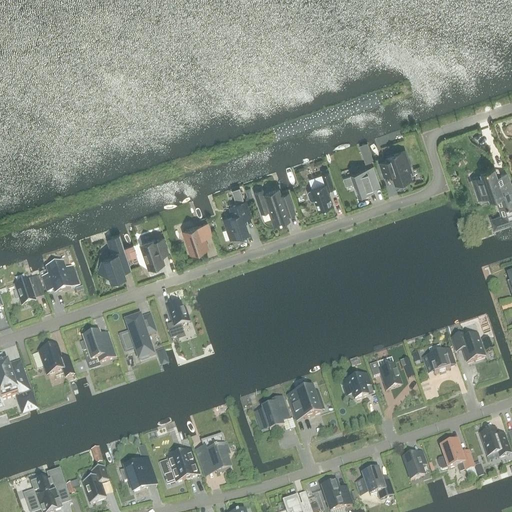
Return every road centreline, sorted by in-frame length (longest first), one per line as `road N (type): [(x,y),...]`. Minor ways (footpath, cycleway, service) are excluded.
road 1 (residential): [(0,341),(431,192),(440,178),(430,141),(436,134),(511,108)]
road 2 (residential): [(511,402),(267,486),(158,511)]
